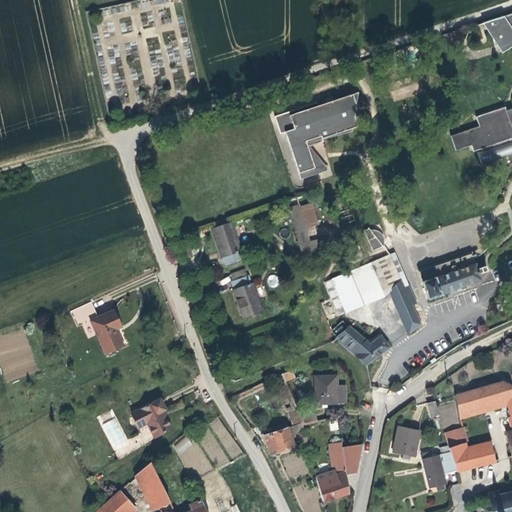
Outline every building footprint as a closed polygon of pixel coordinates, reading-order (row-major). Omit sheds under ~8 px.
[(511,14),(503,17),(481,24),(490,35),(502,52),(511,46),(511,14)] [(356,103),(359,86),(318,99),(317,95),(275,108),(280,126),(285,124),(299,172),(317,167),(315,158),(319,155),(310,144),(308,145),(307,140),(323,136),(322,132),(357,121),(352,104),(356,103)] [(511,105),(508,107),(507,104),(477,114),(480,123),(452,132),(457,148),(472,143),(474,147),(482,144),(483,148),(479,149),(483,161),(511,151),(511,105)] [(317,167),(326,164),(319,155),(315,158),(317,167)] [(319,218),(311,199),(299,204),(306,223),(319,218)] [(310,235),(299,204),(298,202),(285,206),(301,250),(327,242),(325,237),(329,236),(327,230),(310,235)] [(237,249),(239,248),(228,221),(209,228),(219,256),(221,255),(224,263),(240,258),(237,249)] [(370,227),(368,224),(363,225),(370,246),(381,243),(379,240),(383,237),(382,231),(381,229),(379,227),(376,226),(374,225),(370,227)] [(484,260),(475,263),(469,247),(416,269),(426,294),(478,275),(476,268),(485,265),(484,260)] [(330,273),(345,308),(384,291),(400,277),(388,249),(330,273)] [(248,280),(245,272),(230,278),(233,286),(232,287),(242,314),(261,307),(250,279),(248,280)] [(400,277),(384,291),(387,290),(406,327),(418,320),(410,301),(414,299),(408,282),(403,284),(400,277)] [(496,283),(476,286),(477,297),(498,294),(496,283)] [(113,314),(98,320),(92,307),(71,316),(78,331),(91,325),(104,354),(121,346),(114,330),(119,328),(113,314)] [(368,340),(347,324),(335,335),(366,360),(389,342),(380,332),(368,340)] [(282,381),(292,377),(289,370),(279,375),(282,381)] [(342,401),(340,375),(311,377),(313,404),(320,403),(325,403),(342,401)] [(504,408),(511,405),(511,404),(511,401),(505,387),(499,384),(495,385),(504,408)] [(458,421),(501,409),(504,408),(495,385),(466,393),(470,410),(457,414),(458,421)] [(149,415),(149,416),(163,408),(162,407),(167,405),(161,393),(134,408),(139,419),(149,415)] [(457,414),(470,410),(466,393),(453,397),(457,414)] [(435,415),(431,400),(423,403),(427,417),(435,415)] [(511,404),(511,405),(511,407),(511,429),(510,430),(510,432),(503,435),(509,459),(511,458),(511,404)] [(511,407),(511,405),(504,408),(501,409),(510,430),(511,429),(511,407)] [(170,423),(163,408),(149,416),(156,430),(170,423)] [(304,443),(300,425),(298,417),(295,409),(288,412),(292,425),(262,435),(268,454),(304,443)] [(311,414),(298,417),(300,425),(313,422),(311,414)] [(115,450),(129,443),(115,417),(101,425),(115,450)] [(416,431),(395,428),(391,454),(400,456),(406,457),(411,458),(416,431)] [(186,436),(174,446),(180,453),(192,444),(186,436)] [(445,447),(446,449),(454,472),(491,463),(486,448),(464,453),(463,448),(462,444),(460,444),(458,436),(452,438),(454,445),(445,447)] [(486,448),(485,443),(463,448),(464,453),(486,448)] [(343,472),(340,448),(339,444),(325,446),(329,477),(332,476),(343,472)] [(357,446),(340,448),(343,472),(343,475),(352,474),(357,446)] [(445,474),(454,472),(446,449),(438,452),(445,474)] [(419,454),(422,466),(438,461),(435,452),(424,455),(423,453),(419,454)] [(156,508),(169,502),(149,461),(138,471),(156,508)] [(444,485),(438,461),(422,466),(428,489),(444,485)] [(151,511),(156,508),(138,471),(133,475),(151,511)] [(346,493),(343,475),(343,472),(332,476),(334,481),(315,487),(320,502),(346,493)] [(105,502),(93,511),(131,511),(136,508),(119,489),(105,502)] [(511,511),(511,494),(498,498),(497,495),(487,498),(489,509),(485,510),(486,511),(511,511)] [(203,511),(198,501),(189,506),(192,510),(188,511),(203,511)]
